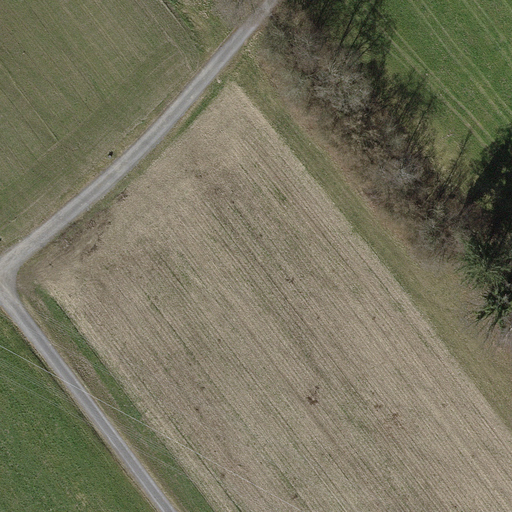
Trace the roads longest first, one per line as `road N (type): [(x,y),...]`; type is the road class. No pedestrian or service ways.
road 1 (track): [(0,270),(153,146),(274,0)]
road 2 (track): [(0,288),(166,511)]
